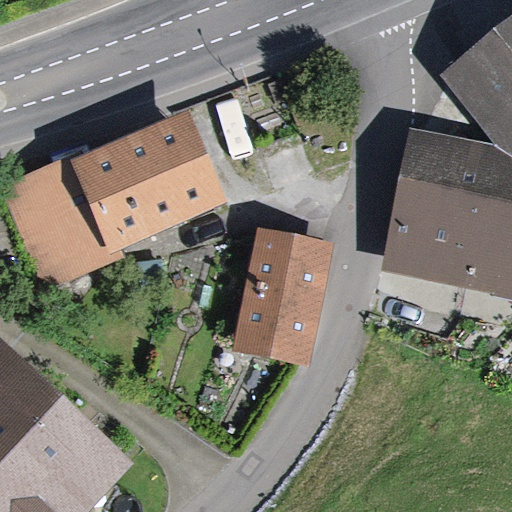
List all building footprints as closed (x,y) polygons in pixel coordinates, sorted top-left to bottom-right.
[(511,28),(440,86),(493,152),(499,146),(511,162),(511,28)] [(188,109),(83,154),(123,247),(228,202),(188,109)] [(511,306),(511,162),(499,146),(493,152),(408,137),(383,278),(495,297),(494,303),(511,306)] [(0,187),(43,289),(126,254),(123,247),(83,154),(80,147),(0,181),(0,187)] [(323,238),(246,223),(221,348),(298,363),(323,238)] [(0,463),(64,395),(0,335),(0,463)] [(0,511),(84,511),(134,459),(64,395),(0,463),(0,511)]
